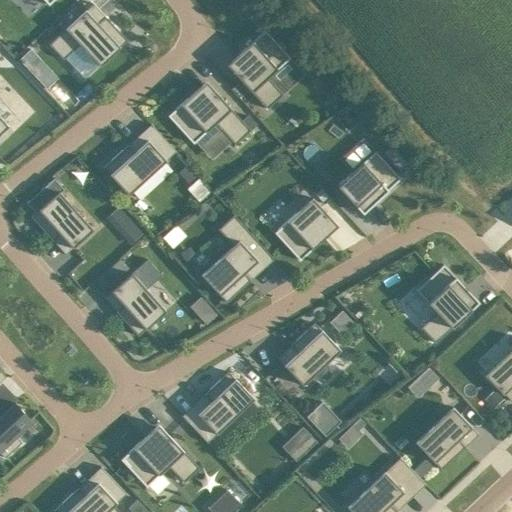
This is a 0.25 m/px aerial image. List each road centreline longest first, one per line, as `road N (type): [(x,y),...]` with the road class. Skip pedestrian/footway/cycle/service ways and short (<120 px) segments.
road 1 (residential): [(511,287),(451,223),(435,220),(137,389)]
road 2 (track): [(304,0),(493,210)]
road 3 (residential): [(204,35),(0,197)]
road 4 (residential): [(137,389),(0,238)]
road 5 (residential): [(78,437),(0,345)]
